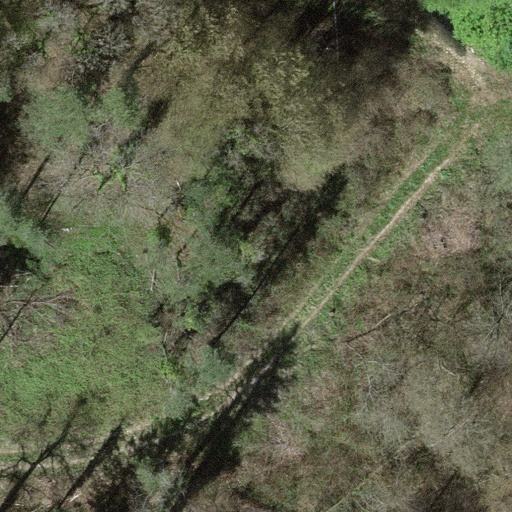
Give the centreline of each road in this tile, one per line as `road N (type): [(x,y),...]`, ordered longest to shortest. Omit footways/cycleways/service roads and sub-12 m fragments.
road 1 (track): [(0,452),(212,425),(400,198),(511,126)]
road 2 (track): [(298,0),(511,115)]
